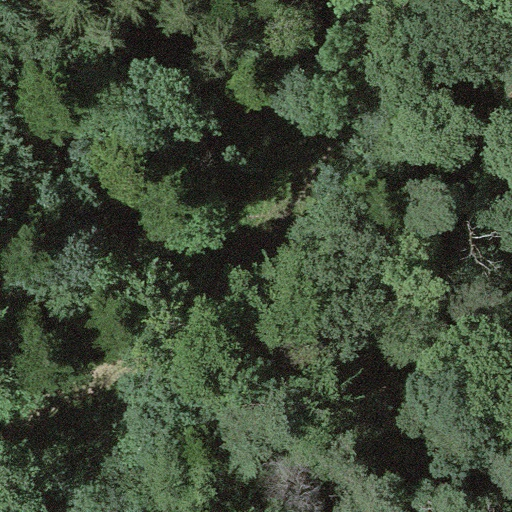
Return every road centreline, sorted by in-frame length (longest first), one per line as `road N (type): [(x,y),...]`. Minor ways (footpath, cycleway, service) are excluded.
road 1 (track): [(0,426),(138,363),(307,202)]
road 2 (track): [(307,202),(250,359),(220,511)]
road 3 (track): [(307,202),(433,0)]
